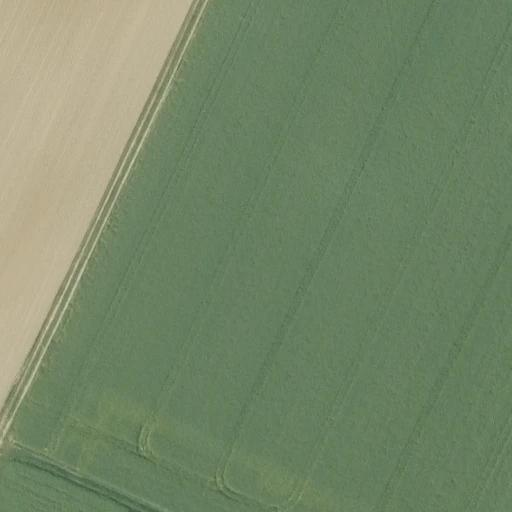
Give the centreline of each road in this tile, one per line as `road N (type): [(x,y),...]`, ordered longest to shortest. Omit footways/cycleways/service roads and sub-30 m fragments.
road 1 (track): [(210,0),(7,461)]
road 2 (track): [(7,461),(124,511)]
